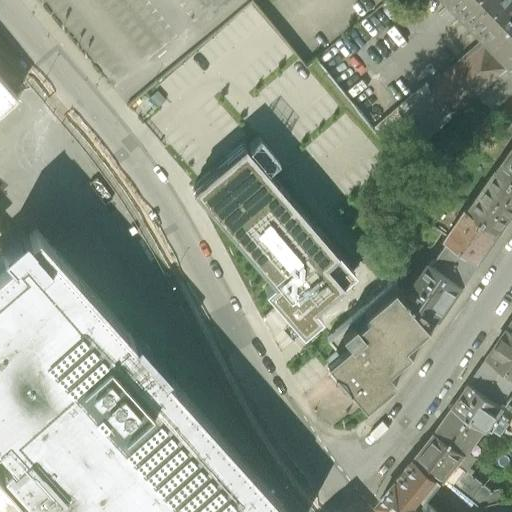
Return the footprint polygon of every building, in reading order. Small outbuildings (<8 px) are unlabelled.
[(223,0),(200,0),(210,12),(223,0)] [(475,16),(491,0),(450,0),(453,3),(455,0),(458,0),(462,4),(475,16)] [(511,0),(491,0),(475,16),(493,36),(490,40),(511,62),(511,0)] [(511,65),(511,62),(490,40),(430,91),(425,86),(373,130),(399,163),(511,65)] [(145,103),(156,116),(206,73),(199,65),(204,60),(192,46),(128,102),(136,111),(145,103)] [(0,111),(18,95),(0,75),(0,269),(12,259),(2,248),(10,241),(0,229),(0,111)] [(369,126),(345,99),(331,111),(342,123),(332,132),(345,147),(369,126)] [(355,274),(243,145),(192,189),(272,284),(264,290),(301,334),(320,318),(314,310),(355,274)] [(511,152),(500,169),(511,177),(511,152)] [(500,232),(511,215),(511,177),(500,169),(469,211),(500,232)] [(480,262),(500,232),(469,211),(449,241),(480,262)] [(47,511),(52,508),(56,511),(286,511),(53,250),(47,256),(23,229),(10,241),(2,248),(12,259),(0,269),(0,444),(9,455),(0,462),(0,467),(39,511),(47,511)] [(464,285),(480,262),(449,241),(433,264),(464,285)] [(441,319),(464,285),(433,264),(408,296),(440,317),(441,319)] [(434,326),(440,317),(408,296),(401,288),(395,282),(326,341),(338,354),(327,363),(366,408),(400,378),(396,372),(418,353),(413,346),(435,327),(434,326)] [(511,328),(509,327),(489,356),(511,371),(511,328)] [(505,406),(511,397),(511,371),(489,356),(471,382),(505,406)] [(488,428),(505,406),(471,382),(455,406),(488,428)] [(488,428),(455,406),(437,432),(467,452),(488,428)] [(437,432),(416,456),(444,479),(445,480),(467,452),(437,432)] [(438,485),(444,479),(416,456),(411,463),(378,503),(385,511),(432,511),(424,502),(438,485)] [(0,511),(8,511),(24,500),(0,473),(0,511)] [(34,511),(24,500),(8,511),(34,511)]
